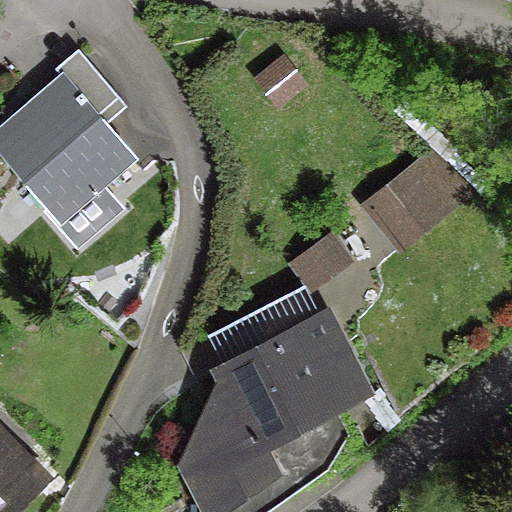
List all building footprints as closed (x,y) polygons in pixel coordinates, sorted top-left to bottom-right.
[(281,63),(257,81),(272,100),(296,82),(281,63)] [(24,130),(0,150),(0,153),(48,209),(79,183),(86,191),(126,156),(59,79),(14,118),(24,130)] [(392,216),(387,220),(404,241),(441,213),(406,170),(376,194),(392,216)] [(346,263),(328,237),(290,265),(308,291),(346,263)] [(356,388),(320,318),(218,371),(228,390),(216,396),(184,466),(208,510),(275,466),(306,450),(292,423),(329,403),(329,402),(356,388)] [(0,511),(2,511),(37,478),(0,441),(0,511)]
